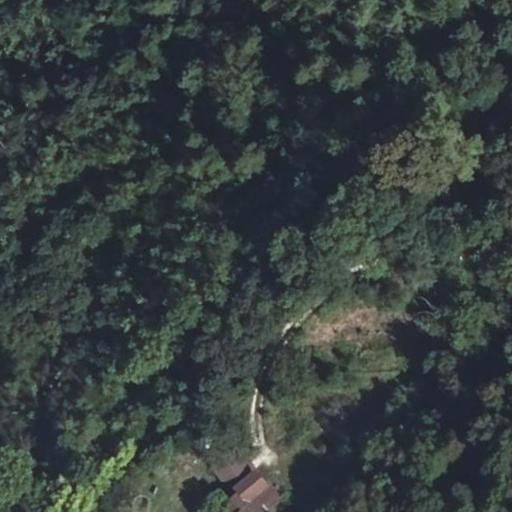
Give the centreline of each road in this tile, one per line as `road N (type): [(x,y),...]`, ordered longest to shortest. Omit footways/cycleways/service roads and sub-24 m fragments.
road 1 (track): [(141,462),(351,278),(511,239)]
road 2 (track): [(308,315),(272,374),(262,413),(272,455),(301,496)]
